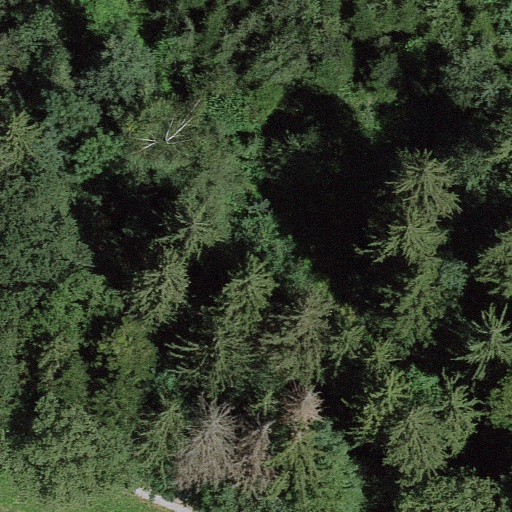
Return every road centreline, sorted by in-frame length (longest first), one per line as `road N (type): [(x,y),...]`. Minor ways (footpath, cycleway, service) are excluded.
road 1 (track): [(123,0),(197,114),(511,506)]
road 2 (track): [(226,511),(0,416)]
